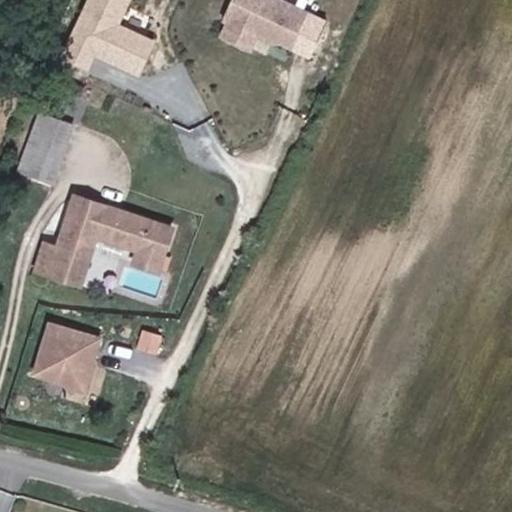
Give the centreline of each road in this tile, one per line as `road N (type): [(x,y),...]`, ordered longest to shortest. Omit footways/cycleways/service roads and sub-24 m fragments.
road 1 (unclassified): [(0,447),(210,511)]
road 2 (unknown): [(0,365),(68,157)]
